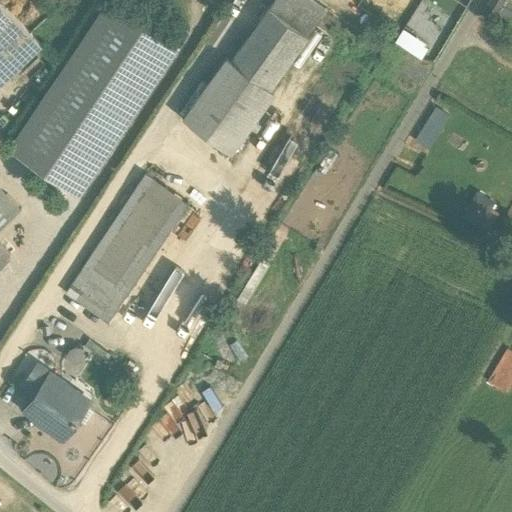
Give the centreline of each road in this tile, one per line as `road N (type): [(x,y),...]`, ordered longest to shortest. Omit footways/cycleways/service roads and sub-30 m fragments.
road 1 (track): [(168,511),(481,0)]
road 2 (track): [(0,358),(247,0)]
